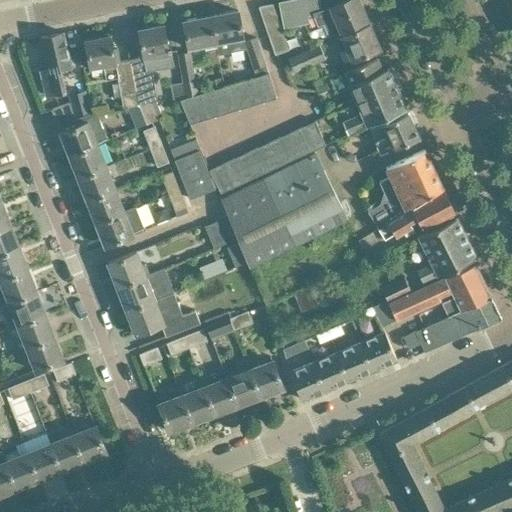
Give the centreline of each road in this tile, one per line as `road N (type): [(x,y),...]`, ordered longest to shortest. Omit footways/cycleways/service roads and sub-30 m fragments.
road 1 (residential): [(0,77),(159,485)]
road 2 (unclassified): [(409,0),(511,229)]
road 3 (residential): [(290,438),(511,333)]
road 4 (residential): [(159,485),(290,438)]
road 5 (residential): [(0,27),(121,0)]
